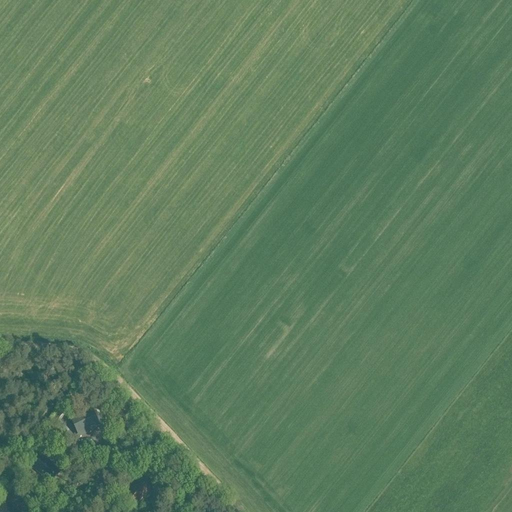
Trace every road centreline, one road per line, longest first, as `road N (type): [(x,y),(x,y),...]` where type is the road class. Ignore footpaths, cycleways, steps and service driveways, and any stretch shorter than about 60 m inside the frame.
road 1 (track): [(237,511),(90,356)]
road 2 (track): [(0,473),(90,356)]
road 3 (track): [(149,414),(72,511)]
